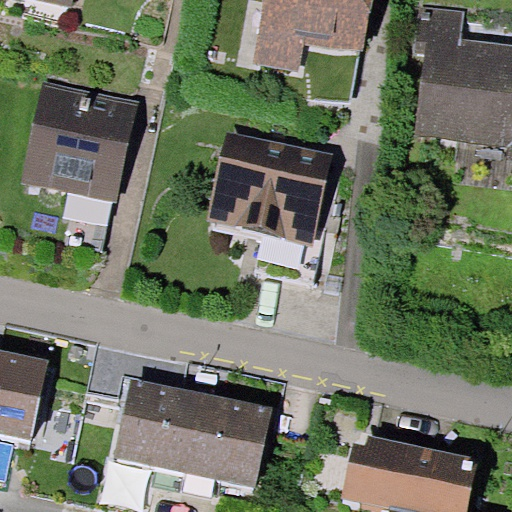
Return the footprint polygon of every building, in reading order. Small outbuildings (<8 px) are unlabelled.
[(372,0),(267,0),(262,29),(364,48),(372,0)] [(511,53),(429,43),(418,135),(511,145),(511,53)] [(134,108),(42,88),(21,186),(113,206),(134,108)] [(323,168),(227,148),(211,225),(261,236),(253,274),(319,288),(331,228),(312,224),(323,168)] [(0,433),(31,440),(46,370),(0,360),(0,433)] [(149,485),(182,492),(200,405),(128,390),(112,465),(151,473),(149,485)] [(256,490),(271,419),(200,405),(182,492),(215,499),(218,482),(256,490)] [(462,511),(470,482),(346,454),(335,502),(376,511),(462,511)]
